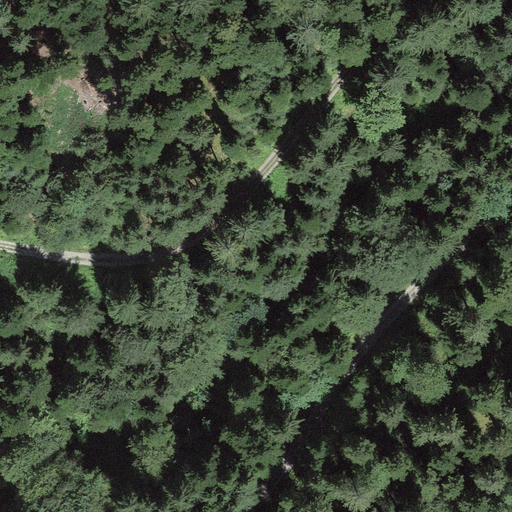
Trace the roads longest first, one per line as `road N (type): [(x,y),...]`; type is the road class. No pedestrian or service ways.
road 1 (track): [(417,0),(372,37),(261,180),(178,248),(121,259),(0,244)]
road 2 (track): [(511,192),(352,356),(285,461),(239,511)]
